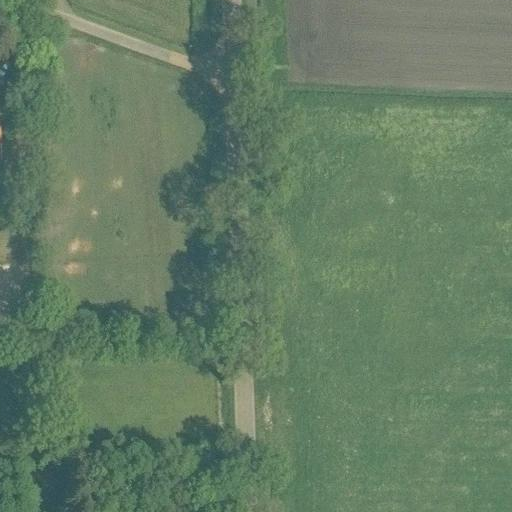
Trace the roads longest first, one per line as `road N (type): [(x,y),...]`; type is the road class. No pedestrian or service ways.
road 1 (tertiary): [(247,511),(230,72)]
road 2 (residential): [(230,72),(0,4)]
